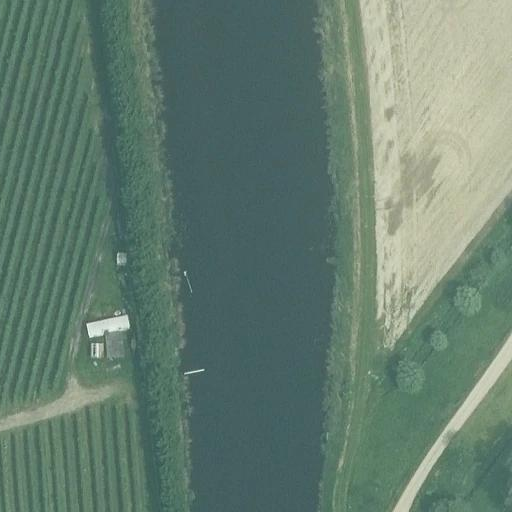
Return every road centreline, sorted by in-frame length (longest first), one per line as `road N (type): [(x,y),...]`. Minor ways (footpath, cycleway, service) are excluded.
road 1 (track): [(152,511),(133,389),(0,422)]
road 2 (track): [(397,511),(511,345)]
